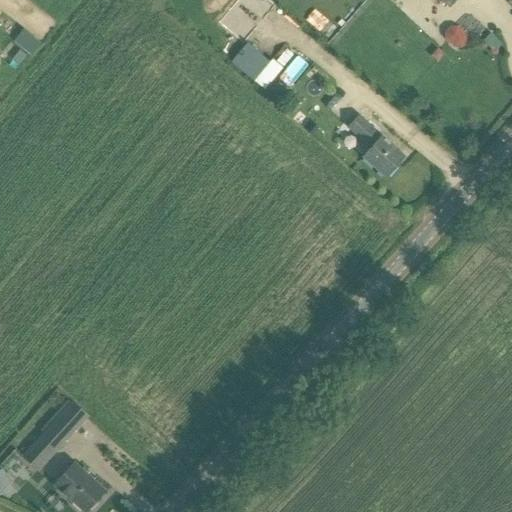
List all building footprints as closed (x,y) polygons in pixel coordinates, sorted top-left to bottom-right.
[(440,0),(450,8),(457,0),(440,0)] [(446,39),(455,47),(461,47),(466,42),(466,37),(457,28),(451,28),(446,33),(446,39)] [(253,49),(246,44),(230,62),(237,68),(253,49)] [(268,63),(252,81),(263,90),(282,69),(271,59),(268,63)] [(362,114),(348,127),(372,149),(365,157),(386,177),(407,156),(385,135),(362,114)] [(49,429),(22,457),(38,473),(90,416),(75,402),(49,429)] [(74,462),(55,483),(85,511),(87,508),(89,509),(92,509),(97,504),(97,501),(95,500),(104,491),(74,462)] [(0,496),(2,497),(7,494),(8,486),(4,481),(0,480),(0,496)]
